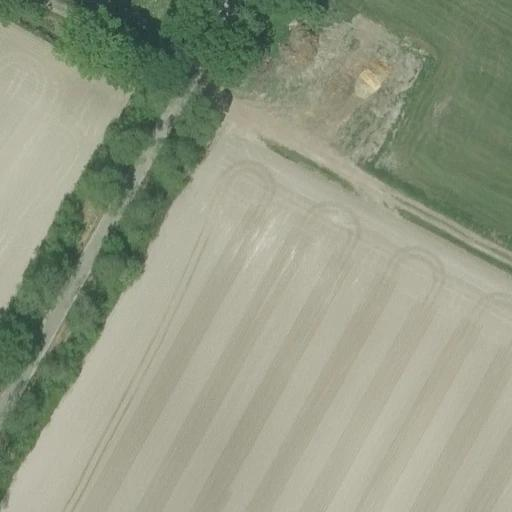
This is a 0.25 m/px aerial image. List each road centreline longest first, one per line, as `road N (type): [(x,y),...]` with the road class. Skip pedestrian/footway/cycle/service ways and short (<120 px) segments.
road 1 (unclassified): [(0,419),(237,0)]
road 2 (track): [(22,0),(186,90)]
